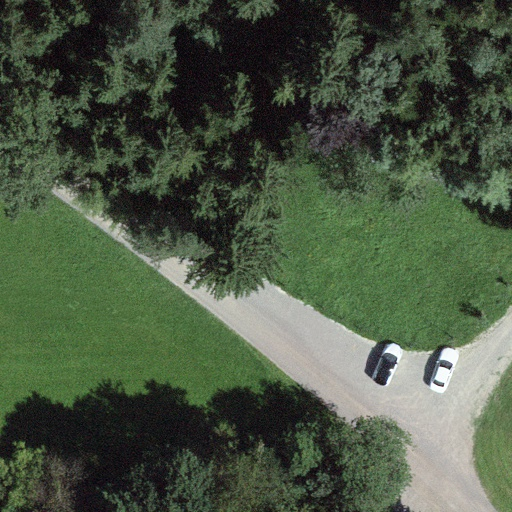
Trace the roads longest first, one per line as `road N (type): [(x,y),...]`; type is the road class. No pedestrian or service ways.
road 1 (track): [(0,141),(454,511)]
road 2 (track): [(511,323),(381,511)]
